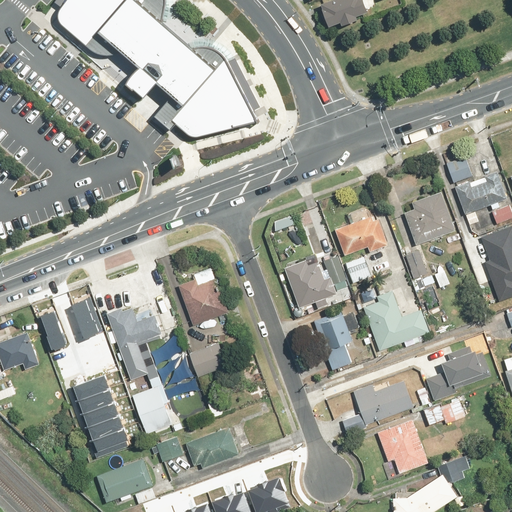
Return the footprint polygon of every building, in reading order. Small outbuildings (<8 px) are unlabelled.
[(196,46),(164,19),(167,1),(167,0),(68,0),(65,5),(62,11),(62,18),(66,23),(89,43),(102,28),(144,64),(137,70),(134,75),(132,81),(138,86),(140,85),(150,94),(163,79),(176,90),(158,114),(174,128),(179,122),(191,131),(193,133),(196,133),(200,133),(203,133),(261,120),(256,109),(263,105),(237,56),(230,60),(227,54),(221,49),(215,46),(209,44),(204,44),(198,45),(196,46)] [(365,0),(333,0),(323,4),(331,26),(347,21),(349,25),(361,20),(360,15),(370,11),(365,0)] [(449,163),(456,182),(474,175),(467,156),(449,163)] [(456,184),(467,213),(510,197),(500,170),(488,174),(490,179),(474,185),(472,179),(456,184)] [(407,212),(418,244),(458,230),(444,191),(415,202),(417,208),(407,212)] [(511,206),(511,204),(494,211),(499,223),(511,218),(511,206)] [(379,213),(338,229),(347,254),(370,246),(372,251),(391,244),(379,213)] [(511,226),(483,237),(491,259),(488,260),(502,300),(511,296),(511,226)] [(407,254),(417,279),(430,274),(420,249),(407,254)] [(319,255),(286,267),(301,308),(318,302),(321,310),(333,305),(329,297),(340,293),(336,284),(344,281),(334,256),(321,261),(319,255)] [(348,262),(355,282),(373,276),(366,256),(348,262)] [(446,270),(437,274),(442,287),(452,283),(446,270)] [(199,278),(181,284),(196,324),(231,312),(219,278),(201,284),(199,278)] [(365,307),(381,350),(406,341),(408,346),(414,344),(412,339),(414,338),(416,343),(423,341),(422,337),(423,336),(422,335),(432,332),(424,309),(404,316),(394,290),(379,296),(381,301),(365,307)] [(72,304),(83,338),(102,332),(90,298),(72,304)] [(130,306),(108,314),(120,347),(164,332),(158,314),(139,320),(135,309),(132,310),(130,306)] [(41,315),(52,350),(66,346),(54,311),(41,315)] [(343,313),(315,324),(325,351),(354,341),(343,313)] [(30,332),(0,342),(0,352),(6,369),(25,363),(28,369),(42,364),(30,332)] [(154,387),(134,394),(147,432),(177,421),(156,362),(149,365),(141,341),(122,348),(133,380),(150,374),(154,387)] [(220,342),(192,353),(201,377),(229,365),(220,342)] [(428,377),(435,400),(460,392),(459,388),(494,377),(486,350),(482,351),(480,343),(450,352),(452,358),(444,360),(448,371),(428,377)] [(103,376),(76,386),(99,452),(127,442),(103,376)] [(356,390),(368,424),(416,406),(406,380),(377,390),(375,384),(356,390)] [(15,386),(0,391),(0,400),(17,395),(15,386)] [(447,419),(448,423),(468,414),(461,398),(442,406),(441,402),(425,409),(431,425),(447,419)] [(415,419),(380,432),(391,460),(397,458),(402,472),(431,462),(415,419)] [(231,427),(189,443),(197,465),(204,463),(206,467),(241,454),(231,427)] [(179,436),(159,444),(165,462),(185,454),(179,436)] [(146,458),(100,475),(109,502),(156,485),(146,458)] [(291,501),(282,474),(263,480),(265,487),(253,491),(260,511),(291,501)] [(444,474),(419,492),(407,492),(407,488),(401,487),(401,493),(397,493),(397,498),(394,498),(394,506),(398,506),(398,508),(396,508),(395,511),(434,511),(459,494),(451,482),(444,474)] [(233,491),(214,498),(218,511),(253,511),(247,494),(235,498),(233,491)] [(214,511),(210,500),(192,506),(193,511),(214,511)]
